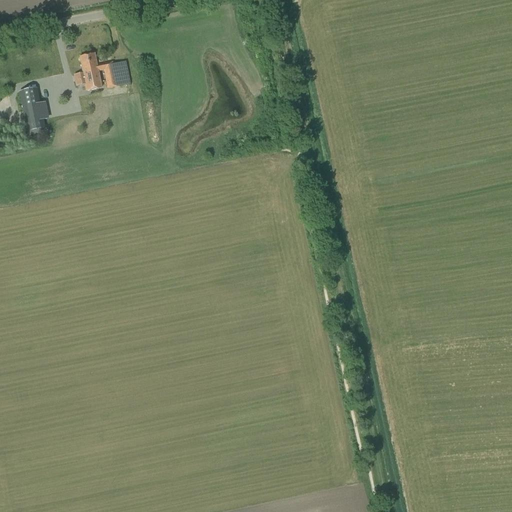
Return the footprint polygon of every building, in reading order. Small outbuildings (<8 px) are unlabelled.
[(98,70),(98,72),(103,71),(107,89),(117,88),(117,87),(130,84),(126,63),(112,65),(111,63),(97,66),(94,54),(79,57),(82,74),(83,75),(89,74),(88,72),(98,70)] [(101,89),(98,72),(98,70),(88,72),(89,74),(83,75),(82,74),(74,75),(76,86),(84,85),(85,92),(101,89)] [(19,93),(22,108),(39,104),(36,89),(19,93)] [(44,127),(42,120),(42,119),(25,122),(26,130),(44,127)] [(77,130),(54,135),(58,158),(82,153),(77,130)]
